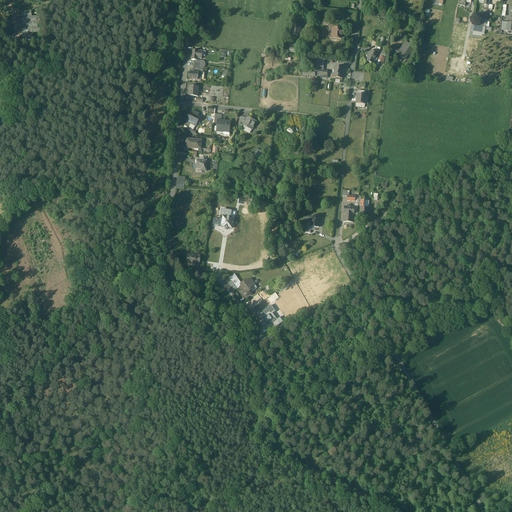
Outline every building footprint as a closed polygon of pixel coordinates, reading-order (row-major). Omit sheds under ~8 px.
[(29,13),(21,13),(23,39),(31,38),(30,33),(29,18),(29,13)] [(38,17),(29,18),(30,33),(40,32),(38,17)] [(492,28),(489,27),(490,21),(482,19),(481,25),(473,24),(472,28),(492,31),(492,28)] [(301,26),(293,24),(291,34),(299,36),(301,26)] [(343,29),(332,28),(332,33),(333,34),(333,38),(342,39),(343,29)] [(401,50),(397,55),(404,60),(408,53),(411,55),(411,56),(415,50),(405,43),(401,50)] [(401,50),(393,45),(390,50),(397,55),(401,50)] [(200,51),(192,50),(191,60),(199,60),(199,59),(200,51)] [(378,54),(371,50),(369,54),(368,53),(366,56),(368,56),(366,60),(373,63),(378,54)] [(382,68),(385,64),(382,62),(385,58),(381,55),(375,64),(382,68)] [(313,59),(306,58),(297,58),(297,62),(310,63),(309,69),(317,69),(317,70),(319,70),(318,75),(327,75),(328,71),(323,70),(324,60),(313,59)] [(343,67),(334,66),(334,73),(332,73),(332,77),(342,78),(343,74),(343,73),(343,67)] [(201,72),(190,71),(189,78),(201,80),(201,78),(201,72)] [(199,86),(189,85),(188,95),(193,96),(198,96),(199,86)] [(358,93),(357,93),(357,94),(358,94),(357,97),(357,98),(356,103),(361,103),(364,103),(364,104),(365,104),(365,103),(366,95),(366,94),(364,94),(358,93)] [(193,113),(191,112),(189,116),(188,116),(185,123),(189,126),(190,123),(195,126),(200,117),(195,114),(196,113),(194,112),(193,113)] [(248,118),(240,117),(239,124),(240,124),(239,127),(243,128),(244,126),(248,118)] [(256,121),(248,118),(244,126),(251,130),(256,121)] [(231,121),(217,120),(216,131),(222,132),(222,130),(230,131),(231,121)] [(201,140),(188,139),(187,142),(186,142),(185,148),(201,149),(201,140)] [(261,151),(256,150),(255,153),(255,156),(262,158),(263,151),(261,151)] [(207,161),(197,160),(196,168),(201,168),(201,171),(206,171),(207,161)] [(177,176),(176,187),(185,187),(185,176),(177,176)] [(365,201),(361,201),(360,216),(368,216),(369,208),(365,208),(365,201)] [(354,208),(344,207),(344,214),(354,215),(355,208),(354,208)] [(353,223),(354,215),(344,214),(343,222),(353,223)] [(231,216),(227,216),(227,217),(221,216),(220,220),(222,221),(221,226),(225,227),(225,228),(228,229),(228,228),(232,229),(234,219),(231,218),(231,216)] [(320,217),(312,217),(311,218),(306,218),(306,222),(311,222),(310,227),(311,227),(319,228),(320,217)] [(196,256),(187,256),(187,264),(196,264),(196,262),(196,256)] [(234,274),(229,278),(237,289),(239,288),(239,287),(241,286),(240,284),(241,283),(234,274)] [(251,279),(247,281),(246,280),(241,283),(240,284),(241,286),(239,287),(239,288),(244,293),(246,292),(248,295),(250,296),(251,294),(251,293),(250,291),(251,290),(250,289),(255,285),(251,279)] [(262,291),(253,298),(256,302),(257,301),(259,304),(267,298),(267,299),(270,297),(267,294),(265,295),(262,291)] [(294,320),(275,293),(270,297),(267,299),(267,298),(259,304),(259,305),(258,305),(262,310),(276,300),(292,321),(294,320)] [(256,302),(253,298),(247,302),(252,310),(258,305),(259,305),(259,304),(257,301),(256,302)] [(252,310),(256,315),(262,310),(258,305),(252,310)]
